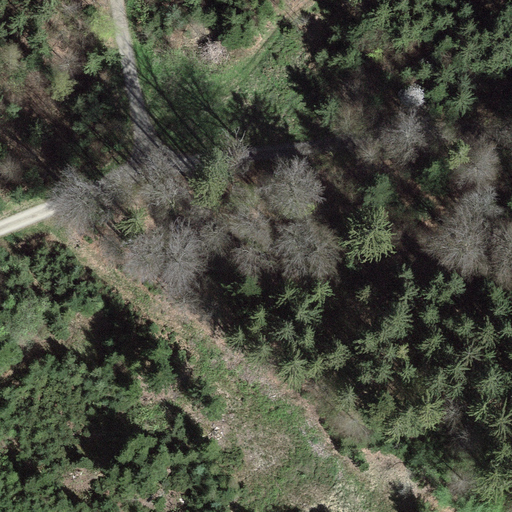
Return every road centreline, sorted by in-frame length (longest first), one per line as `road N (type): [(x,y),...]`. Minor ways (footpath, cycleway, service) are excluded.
road 1 (track): [(144,168),(413,132),(511,134)]
road 2 (track): [(123,0),(144,168)]
road 3 (track): [(0,231),(144,168)]
